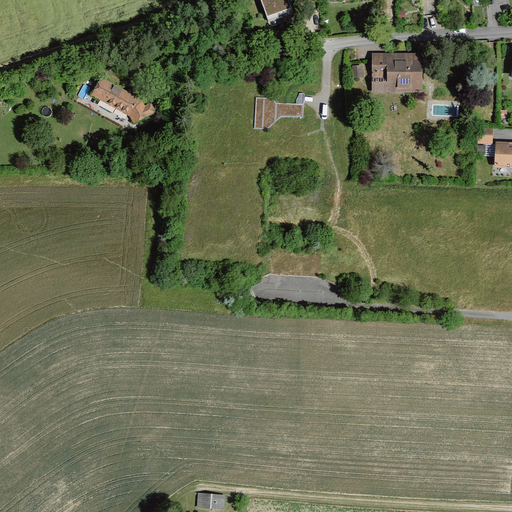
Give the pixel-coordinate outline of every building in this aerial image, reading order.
[(290,0),(263,0),(268,17),(294,8),(290,0)] [(387,22),(380,23),(380,31),(388,30),(387,22)] [(374,55),(373,94),(423,94),(424,56),(374,55)] [(354,70),(355,80),(363,80),(362,69),(354,70)] [(102,77),(91,96),(128,116),(133,124),(155,114),(152,104),(144,107),(142,98),(102,77)] [(269,99),(258,99),(255,131),(268,132),(282,119),(304,120),(305,106),(278,106),(278,100),(269,99)] [(480,130),(478,144),(492,145),(493,131),(480,130)] [(511,144),(496,143),(494,168),(511,169),(511,144)] [(486,148),(477,147),(477,156),(486,156),(486,148)] [(224,511),(226,497),(195,494),(193,511),(206,511),(224,511)]
